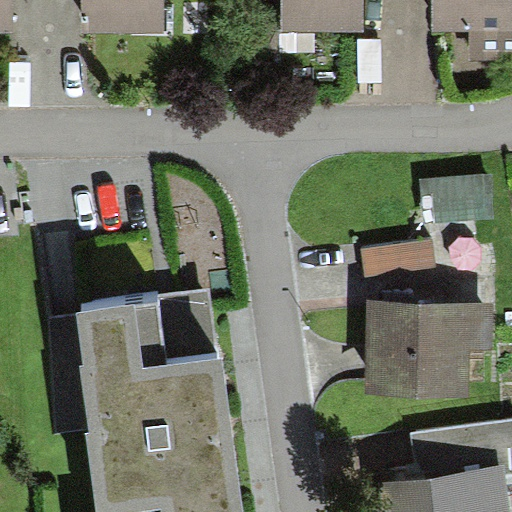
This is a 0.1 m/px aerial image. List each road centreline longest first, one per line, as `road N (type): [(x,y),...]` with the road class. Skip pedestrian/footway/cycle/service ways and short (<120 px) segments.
road 1 (residential): [(241,135),(294,511)]
road 2 (residential): [(511,114),(485,124),(241,135)]
road 3 (residential): [(241,135),(0,141)]
